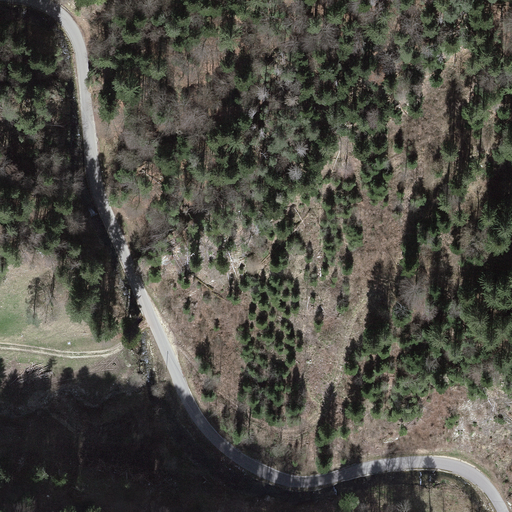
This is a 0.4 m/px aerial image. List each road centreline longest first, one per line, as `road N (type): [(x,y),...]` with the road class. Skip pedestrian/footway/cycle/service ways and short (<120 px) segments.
road 1 (tertiary): [(34,0),(56,9),(77,34),(97,186),(183,391),(209,433),(255,468),(298,482),(370,466),(446,463),(478,477),(503,511)]
road 2 (track): [(0,344),(83,354),(110,351),(131,336)]
